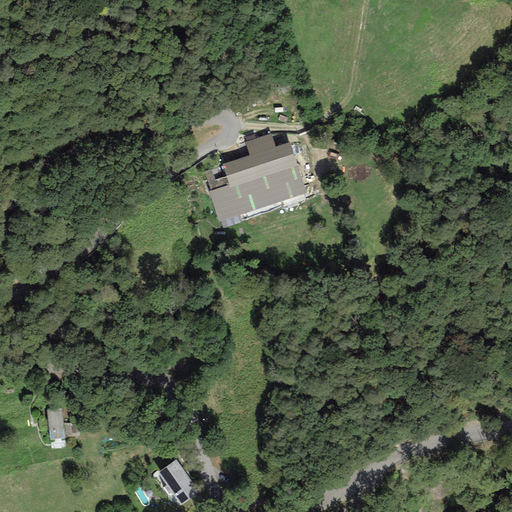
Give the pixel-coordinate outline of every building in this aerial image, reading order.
[(250,155),(206,169),(223,223),(313,194),(296,142),(278,148),(273,132),(246,141),(250,155)] [(213,373),(205,378),(210,387),(219,382),(213,373)] [(46,410),(50,440),(65,438),(65,437),(63,423),(61,408),(46,410)] [(77,421),(63,423),(65,437),(79,435),(77,421)] [(199,492),(176,460),(157,473),(180,506),(199,492)]
